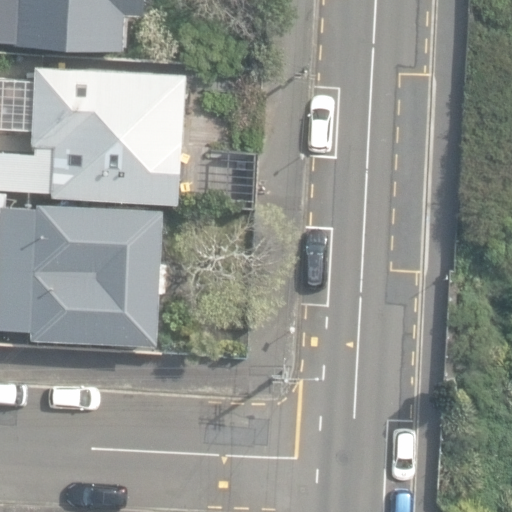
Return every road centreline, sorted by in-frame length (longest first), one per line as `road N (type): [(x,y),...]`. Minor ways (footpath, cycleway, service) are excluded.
road 1 (tertiary): [(356,471),(379,0)]
road 2 (residential): [(0,447),(356,471)]
